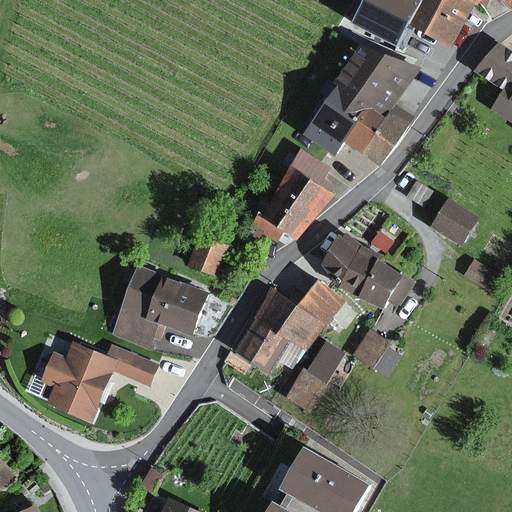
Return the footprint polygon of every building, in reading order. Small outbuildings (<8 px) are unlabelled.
[(418,0),(360,0),(349,22),(395,46),(406,25),(418,0)] [(473,2),(468,0),(418,0),(406,25),(450,47),(473,2)] [(511,0),(498,0),(509,9),(511,4),(511,0)] [(511,52),(497,43),(471,71),(501,90),(489,110),(511,124),(511,52)] [(384,116),(393,105),(418,69),(356,46),(334,83),(365,103),(384,116)] [(334,83),(301,134),(332,154),(341,141),(365,103),(334,83)] [(365,103),(341,141),(376,164),(413,116),(393,105),(384,116),(365,103)] [(298,149),(287,165),(317,185),(328,169),(298,149)] [(287,165),(273,193),(314,219),(333,196),(317,185),(287,165)] [(414,181),(406,195),(423,206),(432,192),(414,181)] [(314,219),(273,193),(267,203),(261,200),(246,233),(262,244),(266,237),(275,243),(281,233),(294,241),(314,219)] [(447,200),(429,228),(460,247),(477,219),(447,200)] [(336,287),(359,245),(344,233),(340,238),(336,235),(318,267),(336,287)] [(226,248),(200,239),(190,266),(217,275),(226,248)] [(354,296),(376,261),(380,254),(359,245),(336,287),(354,296)] [(473,260),(464,275),(491,292),(501,277),(473,260)] [(399,274),(376,261),(354,296),(381,310),(386,301),(398,308),(416,281),(400,272),(399,274)] [(191,336),(207,292),(136,266),(111,335),(147,348),(156,323),(191,336)] [(315,281),(296,305),(325,328),(345,301),(315,281)] [(296,305),(271,289),(229,350),(268,371),(288,340),(306,350),(325,328),(296,305)] [(369,330),(352,356),(372,369),(389,343),(369,330)] [(324,341),(304,373),(323,385),(343,353),(324,341)] [(89,423),(114,364),(70,345),(64,360),(52,354),(41,380),(54,385),(45,404),(89,423)] [(123,351),(115,372),(150,386),(158,365),(123,351)] [(228,355),(223,363),(244,376),(249,367),(228,355)] [(302,372),(285,398),(306,412),(323,385),(304,373),(302,372)] [(352,511),(369,484),(303,447),(278,490),(286,494),(280,506),(270,501),(263,511),(352,511)] [(0,484),(9,475),(0,466),(0,484)] [(150,467),(138,485),(151,493),(163,475),(150,467)] [(190,511),(170,502),(165,511),(190,511)]
